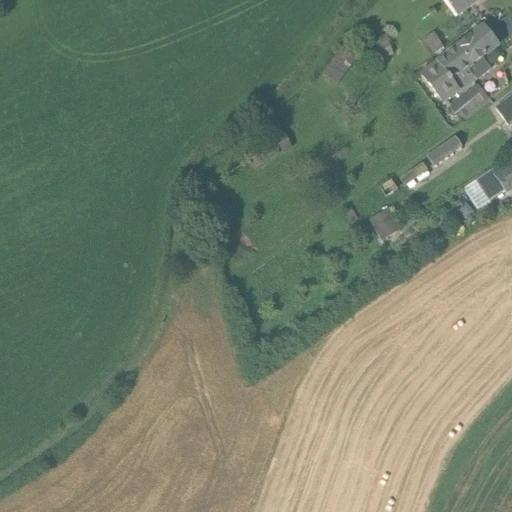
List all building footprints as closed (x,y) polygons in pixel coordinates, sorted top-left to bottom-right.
[(442,0),(455,18),(479,0),(442,0)] [(477,23),(471,28),(474,33),(419,74),(442,104),(488,69),(480,59),(497,47),(483,28),(481,29),(477,23)] [(423,39),(433,55),(443,47),(433,32),(423,39)] [(394,55),(386,34),(355,44),(362,66),(394,55)] [(322,75),(337,85),(349,68),(357,58),(342,47),(322,75)] [(490,101),(477,85),(449,108),(462,123),(490,101)] [(511,94),(504,100),(506,103),(495,111),(506,126),(511,121),(511,94)] [(293,149),(283,130),(244,152),(254,170),(293,149)] [(462,148),(455,137),(426,157),(433,167),(462,148)] [(406,185),(429,168),(423,161),(401,178),(406,185)] [(511,166),(502,173),(498,167),(475,181),(488,203),(504,193),(511,188),(511,166)] [(377,188),(382,195),(385,199),(396,191),(389,180),(377,188)] [(354,215),(355,214),(351,208),(344,213),(351,224),(357,220),(354,215)] [(380,242),(400,231),(388,210),(369,221),(380,242)]
